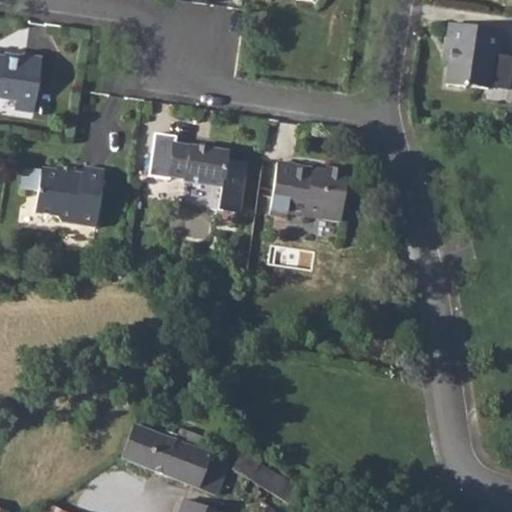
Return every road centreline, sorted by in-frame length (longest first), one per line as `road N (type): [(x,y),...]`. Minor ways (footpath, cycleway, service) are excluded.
road 1 (residential): [(511,493),(480,483),(457,457),(431,281),(385,115)]
road 2 (residential): [(46,0),(181,23),(213,87),(385,115)]
